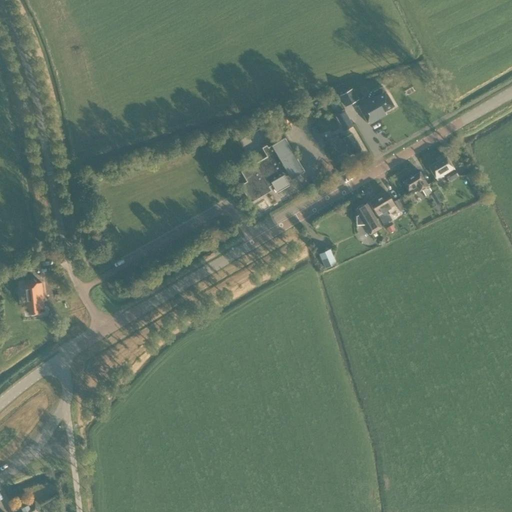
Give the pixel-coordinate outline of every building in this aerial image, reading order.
[(357,105),(369,125),(386,115),(384,112),(394,107),(385,92),(382,87),(372,93),(373,95),(357,105)] [(358,99),(352,88),(339,96),(345,107),(358,99)] [(268,118),(270,122),(285,113),(283,110),(268,118)] [(336,116),(341,123),(344,121),(348,128),(353,125),(349,118),(345,111),(336,116)] [(333,145),(342,159),(352,153),(352,154),(353,154),(355,155),(356,155),(360,153),(359,152),(360,149),(352,134),(340,141),(337,136),(331,139),(331,142),(332,145),(333,145)] [(317,140),(322,148),(326,146),(321,137),(317,140)] [(271,183),(272,185),(277,193),(290,185),(284,175),(287,173),(291,179),(304,171),(284,138),(268,148),(266,145),(261,148),(267,157),(241,172),(247,182),(240,186),(248,199),(250,202),(270,191),(267,185),(271,183)] [(458,177),(447,157),(430,167),(438,180),(445,176),(449,182),(458,177)] [(465,176),(471,186),(479,181),(472,171),(465,176)] [(404,182),(411,195),(418,191),(419,193),(423,191),(426,197),(438,190),(434,182),(429,185),(422,172),(404,182)] [(371,202),(385,224),(392,219),(387,210),(394,205),(386,192),(371,202)] [(405,208),(400,199),(396,202),(401,211),(405,208)] [(358,225),(366,225),(366,226),(365,226),(370,235),(381,228),(368,204),(366,205),(363,205),(359,207),(357,210),(360,215),(357,217),(357,216),(356,216),(357,226),(358,226),(358,225)] [(389,233),(395,230),(392,225),(386,228),(389,233)] [(319,254),(326,269),(333,266),(326,251),(319,254)] [(39,259),(24,260),(25,269),(40,268),(39,259)] [(26,303),(29,303),(30,315),(39,314),(39,309),(45,309),(42,283),(23,285),(26,303)] [(41,511),(36,502),(16,511),(41,511)]
